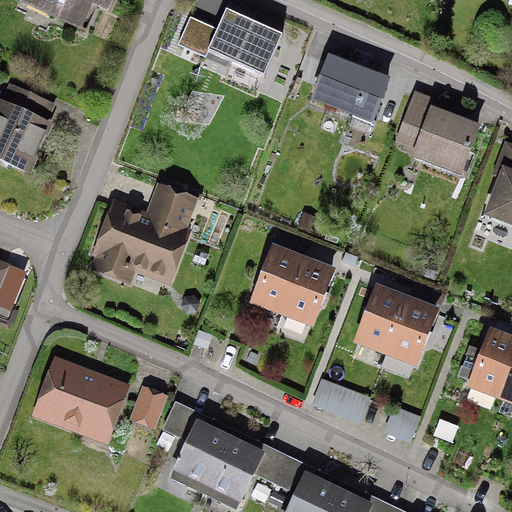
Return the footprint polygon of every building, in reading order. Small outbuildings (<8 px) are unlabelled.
[(115,0),(23,0),(21,6),(81,32),(91,8),(109,15),(115,0)] [(257,17),(229,5),(218,31),(207,55),(264,80),(283,37),(254,25),(257,17)] [(218,31),(190,19),(178,47),(205,59),(207,55),(218,31)] [(391,81),(330,60),(314,104),(375,126),(391,81)] [(57,110),(0,86),(0,165),(29,177),(57,110)] [(434,103),(412,95),(393,146),(415,154),(434,103)] [(484,132),(433,111),(414,159),(464,179),(484,132)] [(511,148),(501,145),(489,178),(499,182),(486,217),(511,226),(511,148)] [(139,213),(111,202),(84,270),(125,286),(130,273),(169,288),(202,201),(151,182),(139,213)] [(316,268),(287,257),(275,253),(256,304),(314,325),(333,274),(316,268)] [(0,296),(12,264),(0,259),(0,296)] [(420,306),(395,296),(379,290),(359,343),(416,364),(436,311),(420,306)] [(511,341),(505,339),(490,333),(471,381),(511,397),(511,341)] [(127,388),(52,361),(31,420),(105,447),(127,388)] [(324,382),(314,405),(361,424),(371,401),(324,382)] [(162,398),(137,390),(126,423),(152,431),(162,398)] [(198,418),(171,405),(159,431),(186,444),(198,418)] [(420,420),(394,409),(385,431),(411,442),(420,420)] [(172,481),(236,510),(261,453),(250,448),(207,429),(198,424),(172,481)] [(306,468),(269,450),(257,477),(294,494),(306,468)] [(288,511),(370,511),(372,507),(349,496),(319,483),(305,476),(288,511)] [(400,511),(379,502),(374,511),(400,511)]
